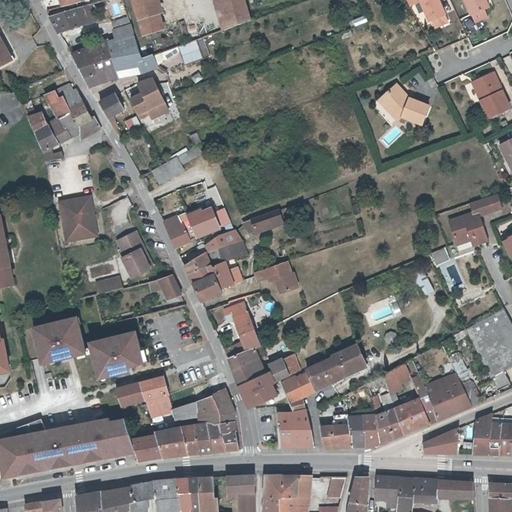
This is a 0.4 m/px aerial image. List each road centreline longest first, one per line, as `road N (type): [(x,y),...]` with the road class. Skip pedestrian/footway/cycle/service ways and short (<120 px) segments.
road 1 (residential): [(248,462),(240,406),(216,345),(140,186),(35,0)]
road 2 (primary): [(67,485),(248,462)]
road 3 (residential): [(389,458),(511,395)]
